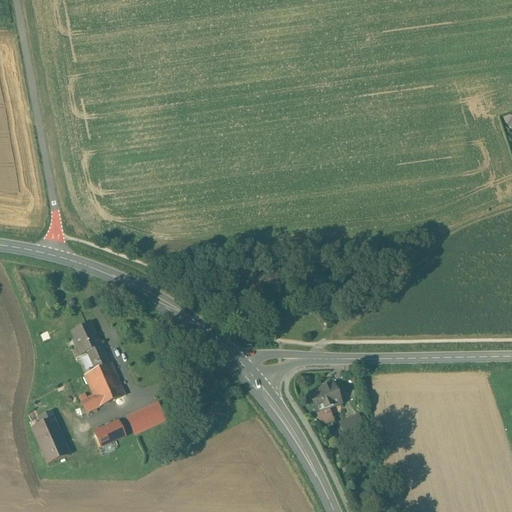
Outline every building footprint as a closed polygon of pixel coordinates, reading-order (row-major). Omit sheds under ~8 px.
[(95,371),(85,376),(94,396),(120,385),(111,365),(108,366),(89,326),(71,334),(77,347),(75,348),(79,357),(87,353),(95,371)] [(94,396),(87,399),(85,396),(79,399),(84,410),(81,411),(82,413),(84,412),(86,415),(125,397),(120,385),(94,396)] [(333,386),(309,395),(321,426),(335,420),(331,408),(340,405),(333,386)] [(157,404),(127,418),(135,436),(166,423),(157,404)] [(358,417),(345,421),(348,427),(342,430),(346,441),(364,434),(358,417)] [(53,420),(31,429),(47,466),(69,457),(53,420)] [(118,423),(94,433),(101,449),(125,438),(118,423)]
